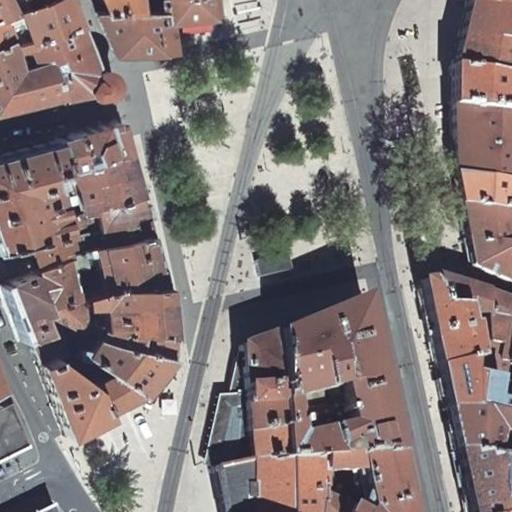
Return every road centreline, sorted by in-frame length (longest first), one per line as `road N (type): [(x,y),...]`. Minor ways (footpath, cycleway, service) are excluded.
road 1 (residential): [(424,511),(371,270),(213,303)]
road 2 (residential): [(213,303),(165,511)]
road 3 (residential): [(54,472),(0,340)]
